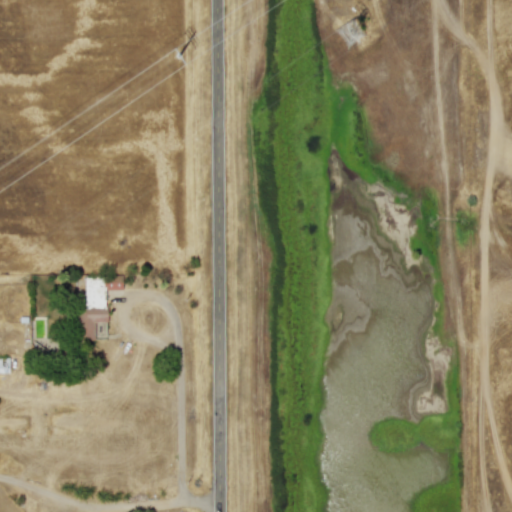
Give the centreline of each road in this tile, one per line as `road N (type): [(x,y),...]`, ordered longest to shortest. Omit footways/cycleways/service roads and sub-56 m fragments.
road 1 (residential): [(451,0),(454,511)]
road 2 (tertiary): [(219,505),(219,0)]
